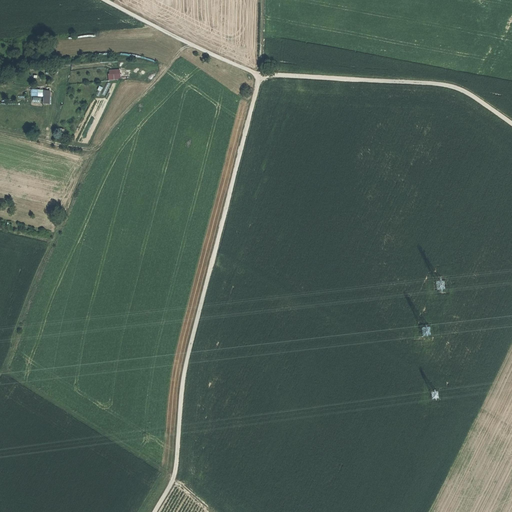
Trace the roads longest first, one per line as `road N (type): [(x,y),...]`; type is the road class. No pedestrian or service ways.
road 1 (track): [(155,511),(175,470),(184,377),(259,75)]
road 2 (track): [(511,124),(446,85),(259,75),(102,0)]
road 3 (track): [(214,251),(511,427)]
road 4 (track): [(99,144),(0,376)]
road 5 (track): [(3,371),(172,478),(211,511)]
road 6 (track): [(190,45),(93,148),(0,132)]
